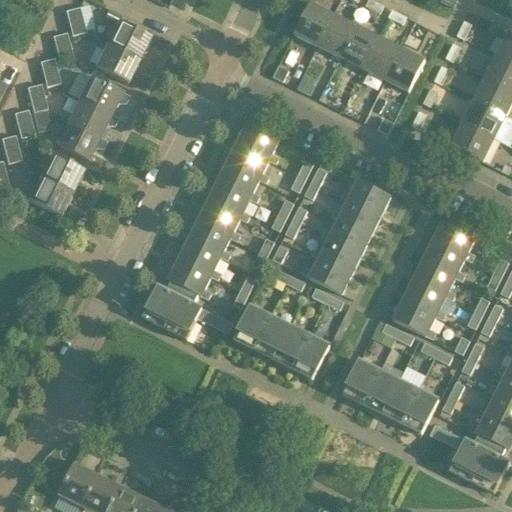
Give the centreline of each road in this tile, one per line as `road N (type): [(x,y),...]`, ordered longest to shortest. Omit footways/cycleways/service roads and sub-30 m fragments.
road 1 (residential): [(511,212),(220,76)]
road 2 (residential): [(272,511),(51,399)]
road 3 (tertiary): [(117,272),(220,76)]
road 4 (residential): [(68,0),(0,140)]
road 5 (tertiary): [(51,399),(117,272)]
road 6 (residential): [(0,214),(117,272)]
